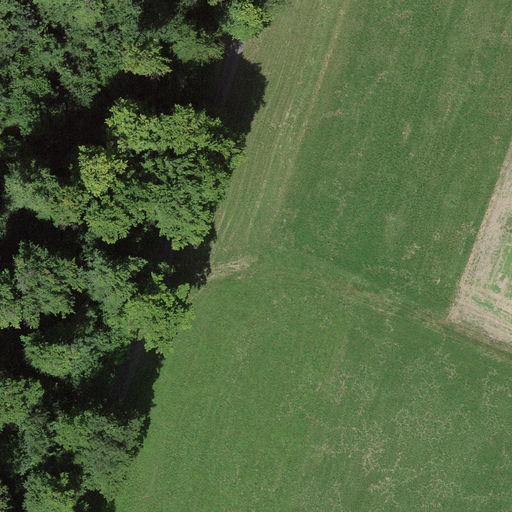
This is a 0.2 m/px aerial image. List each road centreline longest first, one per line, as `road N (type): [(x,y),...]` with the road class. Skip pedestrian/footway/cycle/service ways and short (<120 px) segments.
road 1 (unclassified): [(241,0),(148,298),(60,511)]
road 2 (track): [(511,354),(283,261),(148,298)]
